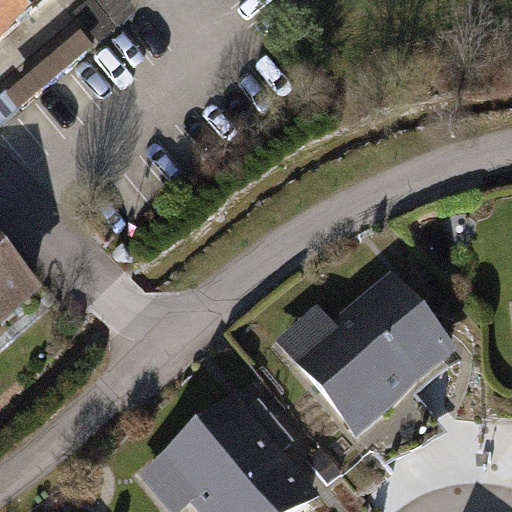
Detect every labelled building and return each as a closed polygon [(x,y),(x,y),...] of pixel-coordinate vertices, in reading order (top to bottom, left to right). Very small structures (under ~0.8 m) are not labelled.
[(0,0),(0,39),(47,0),(0,0)] [(0,76),(25,108),(143,13),(132,0),(78,0),(0,63),(0,76)] [(0,322),(23,303),(0,275),(0,322)] [(307,320),(261,356),(343,458),(450,372),(381,286),(319,335),(307,320)] [(233,408),(124,486),(142,511),(295,511),(304,506),(233,408)]
